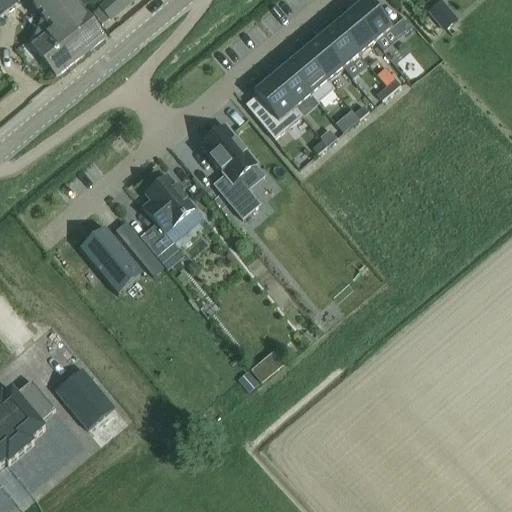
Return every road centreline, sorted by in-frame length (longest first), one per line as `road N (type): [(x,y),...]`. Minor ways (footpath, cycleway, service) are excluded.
road 1 (tertiary): [(0,151),(182,0)]
road 2 (residential): [(169,135),(331,0)]
road 3 (residential): [(44,238),(169,135)]
road 4 (residential): [(130,88),(14,167),(0,168)]
